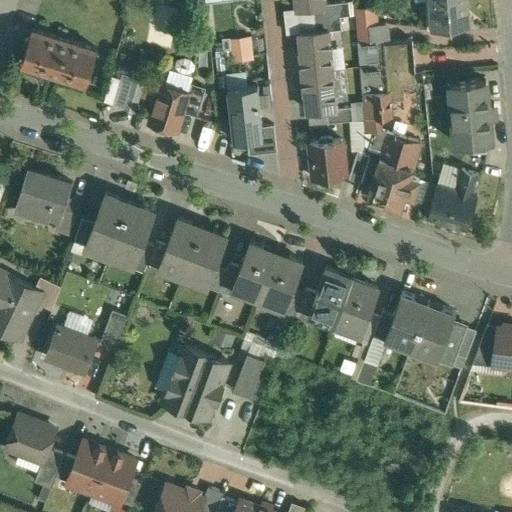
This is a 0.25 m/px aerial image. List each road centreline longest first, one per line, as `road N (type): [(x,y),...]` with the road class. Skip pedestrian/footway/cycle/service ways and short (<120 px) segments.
road 1 (residential): [(0,371),(370,511)]
road 2 (residential): [(0,112),(282,200)]
road 3 (residential): [(282,200),(501,271)]
road 4 (residential): [(282,200),(290,163),(272,0)]
road 5 (residential): [(425,511),(462,417),(511,424)]
